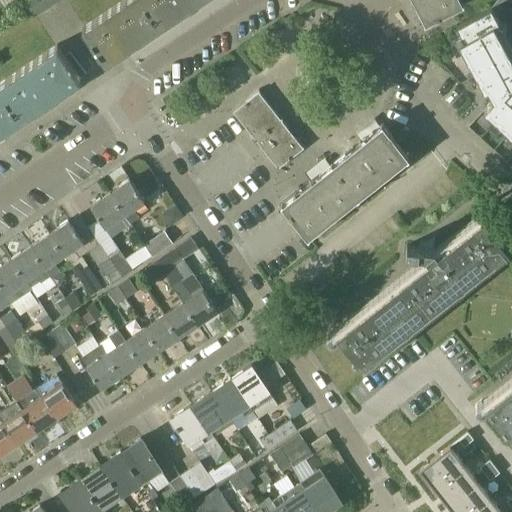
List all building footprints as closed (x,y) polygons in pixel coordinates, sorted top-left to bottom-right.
[(23,0),(34,16),(45,9),(39,0),(23,0)] [(54,0),(39,0),(45,9),(56,2),(54,0)] [(106,62),(197,0),(123,0),(83,28),(106,62)] [(411,0),(424,24),(463,3),(461,0),(411,0)] [(484,109),(509,132),(511,135),(511,55),(495,24),(500,22),(497,16),(511,0),(497,0),(492,6),(456,25),(464,39),(459,42),(491,101),(484,109)] [(58,43),(0,81),(0,132),(81,78),(58,43)] [(233,112),(244,126),(271,105),(259,91),(233,112)] [(255,140),(282,119),(271,105),(244,126),(255,140)] [(255,140),(266,154),(293,132),(282,119),(255,140)] [(408,158),(381,123),(280,203),(307,238),(408,158)] [(304,147),(293,132),(266,154),(278,168),(304,147)] [(143,201),(129,179),(110,192),(124,213),(130,222),(139,217),(133,208),(143,201)] [(90,205),(104,227),(124,213),(110,192),(90,205)] [(70,221),(69,220),(49,233),(64,254),(91,295),(102,287),(82,254),(98,243),(80,214),(70,221)] [(428,260),(337,333),(363,366),(413,326),(509,251),(508,250),(485,219),(483,217),(437,253),(434,249),(434,248),(435,237),(434,237),(433,245),(420,243),(419,247),(407,245),(406,254),(425,256),(428,260)] [(144,244),(152,256),(173,242),(165,230),(144,244)] [(64,254),(49,233),(30,246),(44,267),(51,277),(60,271),(53,261),(64,254)] [(44,267),(30,246),(11,259),(25,280),(31,289),(30,287),(39,281),(40,282),(50,276),(51,277),(44,267)] [(163,272),(183,301),(182,301),(196,324),(217,310),(202,288),(183,259),(184,258),(175,246),(155,259),(163,272)] [(127,259),(119,247),(108,255),(122,276),(133,268),(132,268),(141,262),(135,253),(127,259)] [(97,262),(111,283),(122,276),(108,255),(97,262)] [(0,308),(0,309),(31,289),(25,280),(11,259),(0,265),(0,308)] [(163,272),(155,259),(147,265),(155,278),(163,272)] [(136,290),(128,278),(117,285),(125,298),(136,290)] [(109,291),(116,303),(125,298),(117,285),(109,291)] [(74,291),(65,297),(72,309),(82,303),(74,291)] [(65,297),(55,303),(63,315),(72,309),(65,297)] [(182,301),(163,314),(177,337),(196,324),(182,301)] [(12,311),(0,319),(4,325),(5,326),(5,325),(19,345),(30,337),(12,311)] [(177,337),(163,314),(143,327),(158,349),(177,337)] [(76,342),(62,321),(51,329),(64,350),(76,342)] [(5,325),(5,326),(4,325),(0,327),(0,339),(6,350),(8,353),(19,345),(5,325)] [(143,327),(125,339),(124,340),(139,362),(158,349),(143,327)] [(54,357),(55,357),(64,350),(51,329),(40,337),(54,357)] [(109,337),(99,343),(105,352),(105,353),(120,375),(139,362),(124,340),(125,339),(118,329),(108,336),(109,337)] [(99,344),(80,357),(85,365),(85,366),(100,388),(120,375),(105,353),(99,344)] [(22,348),(15,354),(24,367),(32,362),(22,348)] [(7,359),(16,372),(24,367),(15,354),(7,359)] [(251,364),(231,377),(248,403),(252,409),(263,402),(273,396),(268,389),(251,364)] [(61,381),(56,374),(37,386),(56,416),(76,403),(61,381)] [(212,390),(229,415),(240,408),(244,415),(252,409),(248,403),(231,377),(212,390)] [(511,382),(484,404),(511,438),(511,436),(511,382)] [(37,386),(17,399),(37,429),(56,416),(37,386)] [(212,390),(191,403),(208,429),(213,435),(225,428),(233,422),(229,415),(212,390)] [(17,399),(0,409),(0,417),(17,442),(37,429),(17,399)] [(305,399),(291,406),(296,416),(310,409),(305,399)] [(191,403),(171,416),(188,442),(192,448),(204,441),(213,435),(208,429),(191,403)] [(0,453),(17,442),(0,417),(0,453)] [(272,433),(278,442),(297,429),(290,419),(271,432),(272,433)] [(467,431),(458,439),(464,446),(474,439),(467,431)] [(278,442),(272,433),(271,432),(260,439),(267,449),(278,442)] [(280,446),(287,455),(287,457),(307,443),(300,433),(280,446)] [(130,447),(122,453),(141,481),(140,482),(152,499),(153,498),(158,495),(147,478),(147,477),(162,468),(162,467),(141,436),(128,444),(130,447)] [(450,445),(420,469),(433,486),(464,462),(450,445)] [(291,464),(287,457),(287,455),(280,446),(269,453),(281,471),(291,464)] [(102,467),(121,495),(141,481),(122,453),(120,450),(108,458),(111,461),(103,466),(102,467)] [(236,470),(246,463),(240,453),(229,459),(236,470)] [(490,459),(480,467),(485,473),(495,466),(490,459)] [(200,460),(180,474),(194,496),(215,482),(200,460)] [(464,462),(433,486),(447,503),(477,479),(464,462)] [(91,474),(82,480),(101,508),(121,495),(102,467),(103,466),(100,463),(88,471),(91,474)] [(495,466),(485,473),(490,480),(500,472),(496,468),(495,466)] [(256,477),(249,467),(239,473),(245,484),(256,477)] [(300,481),(300,482),(304,488),(319,511),(324,511),(341,501),(324,475),(320,468),(311,474),(300,481)] [(229,480),(236,490),(245,484),(239,473),(229,480)] [(169,481),(184,504),(194,496),(180,474),(169,481)] [(61,493),(73,511),(94,511),(95,511),(94,511),(103,511),(101,508),(82,480),(79,477),(68,484),(70,488),(61,493)] [(477,479),(447,503),(453,511),(470,511),(490,496),(477,479)] [(292,487),(280,494),(280,495),(284,501),(291,511),(319,511),(304,488),(300,482),(292,487)] [(227,511),(233,508),(218,486),(207,493),(219,511),(227,511)] [(219,511),(207,493),(197,500),(204,511),(219,511)] [(291,511),(284,501),(280,494),(272,500),(276,506),(267,511),(291,511)] [(502,511),(490,496),(470,511),(502,511)] [(204,511),(197,500),(186,508),(188,511),(204,511)] [(27,511),(45,511),(40,503),(27,511)]
